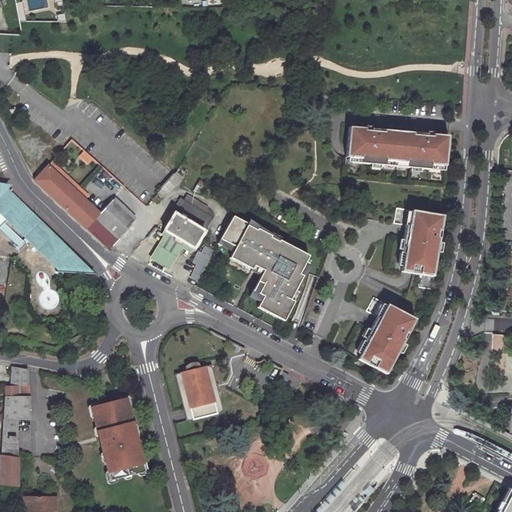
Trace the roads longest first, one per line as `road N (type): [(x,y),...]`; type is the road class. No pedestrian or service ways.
road 1 (secondary): [(424,426),(474,270),(492,108)]
road 2 (secondary): [(475,107),(459,265),(446,313),(392,408)]
road 3 (tertiary): [(169,302),(190,305),(392,408)]
road 4 (tertiary): [(0,133),(25,186),(121,285)]
road 5 (tertiary): [(142,335),(185,511)]
road 6 (residential): [(120,327),(90,365),(0,357)]
road 7 (secondary): [(392,408),(301,511)]
